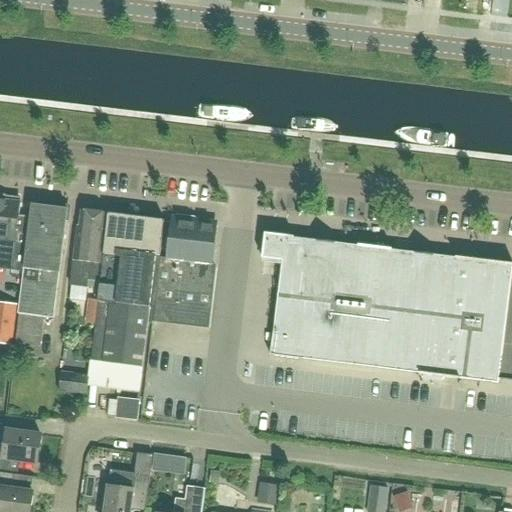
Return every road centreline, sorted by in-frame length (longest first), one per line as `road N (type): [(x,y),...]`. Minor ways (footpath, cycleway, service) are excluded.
road 1 (unclassified): [(511,206),(0,143)]
road 2 (residential): [(67,511),(77,441),(98,425),(511,482)]
road 3 (tertiary): [(511,54),(54,0)]
